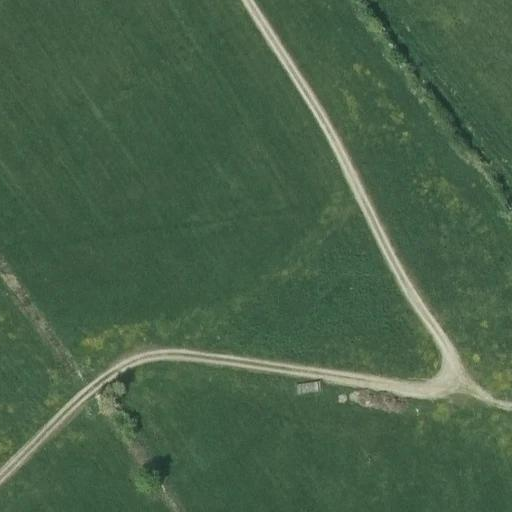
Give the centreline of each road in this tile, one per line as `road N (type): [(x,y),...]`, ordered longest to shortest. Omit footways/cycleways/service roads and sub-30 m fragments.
road 1 (track): [(461,396),(191,356),(135,358),(0,478)]
road 2 (track): [(246,0),(325,123),(445,346),(461,396)]
